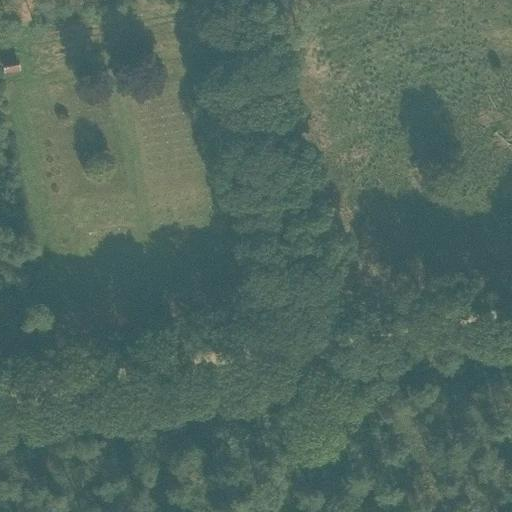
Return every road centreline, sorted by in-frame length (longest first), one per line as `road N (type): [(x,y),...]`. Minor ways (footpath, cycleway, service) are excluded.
road 1 (track): [(312,343),(244,0)]
road 2 (track): [(312,343),(0,399)]
road 3 (track): [(511,307),(312,343)]
road 4 (track): [(312,343),(343,511)]
